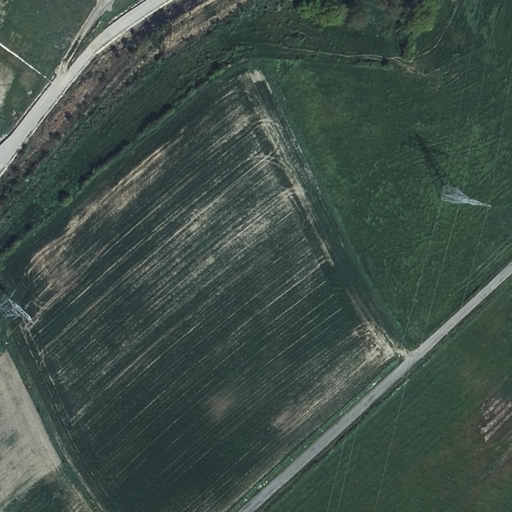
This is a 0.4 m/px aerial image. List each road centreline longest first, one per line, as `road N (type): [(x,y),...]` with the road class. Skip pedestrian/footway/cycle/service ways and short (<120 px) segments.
road 1 (unclassified): [(247,511),(511,276)]
road 2 (unclassified): [(157,0),(69,69),(0,161)]
